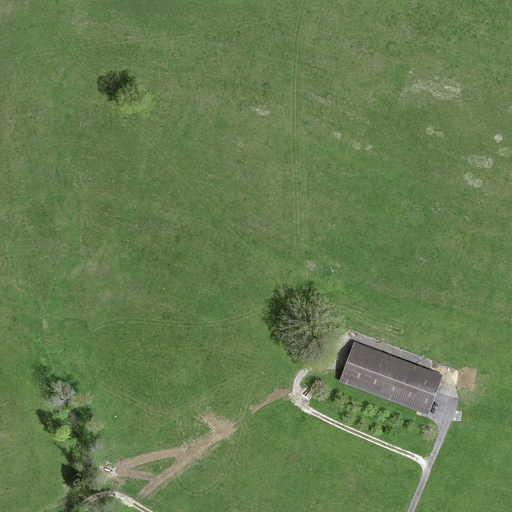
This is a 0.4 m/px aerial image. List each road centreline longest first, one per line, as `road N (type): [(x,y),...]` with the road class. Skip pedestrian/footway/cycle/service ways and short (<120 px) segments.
road 1 (track): [(427,468),(309,409),(296,393),(301,373),(343,363),(353,336),(448,376),(455,400)]
road 2 (track): [(409,511),(455,400)]
